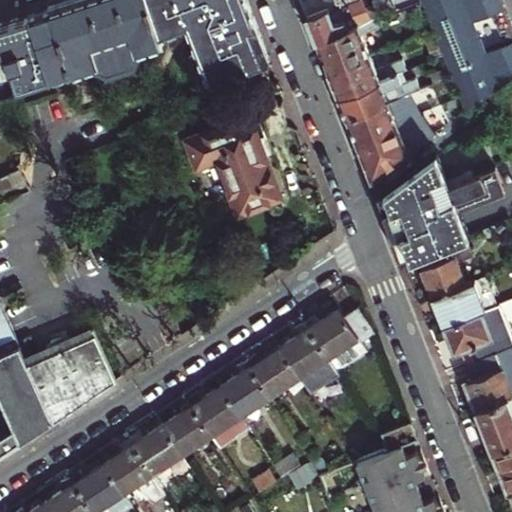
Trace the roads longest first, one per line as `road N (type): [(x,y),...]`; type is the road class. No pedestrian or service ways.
road 1 (residential): [(0,479),(368,238)]
road 2 (residential): [(368,238),(474,511)]
road 3 (residential): [(275,0),(368,238)]
